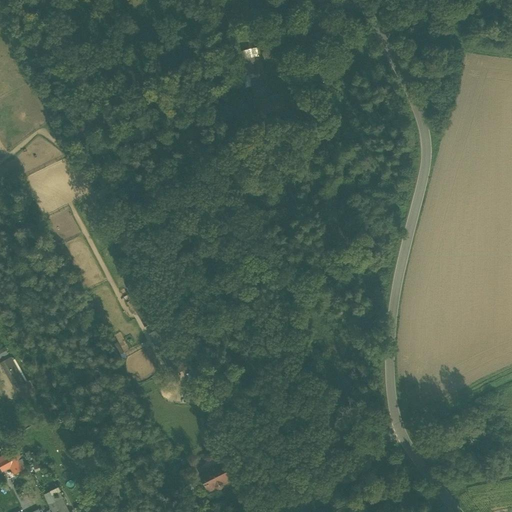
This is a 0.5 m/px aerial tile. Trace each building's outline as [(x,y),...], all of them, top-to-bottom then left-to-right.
[(250,21),(260,23),(262,11),(251,9),(250,15),(252,15),(250,21)] [(238,53),(240,61),(254,58),(258,57),(256,49),(245,51),(238,53)] [(240,61),(244,78),(250,76),(252,86),(255,99),(267,97),(264,81),(259,82),(254,58),(240,61)] [(246,88),(252,86),(250,76),(244,78),(246,88)] [(253,100),(256,115),(267,113),(283,110),(281,94),(267,97),(255,99),(253,100)] [(129,294),(146,326),(151,323),(134,292),(129,294)] [(144,327),(146,326),(129,294),(127,296),(144,327)] [(160,342),(174,369),(186,362),(166,325),(150,333),(156,345),(160,342)] [(160,342),(156,345),(170,371),(174,369),(160,342)] [(114,351),(116,356),(127,350),(124,345),(114,351)] [(25,383),(30,381),(32,380),(17,354),(11,357),(25,383)] [(0,363),(15,389),(16,388),(25,383),(11,357),(0,362),(0,363)] [(30,381),(25,383),(16,388),(23,400),(36,393),(30,381)] [(15,435),(19,441),(27,436),(34,432),(30,427),(15,435)] [(11,467),(15,474),(23,470),(26,468),(18,453),(9,458),(0,462),(0,468),(1,469),(6,466),(7,469),(11,467)] [(0,457),(0,462),(9,458),(7,454),(0,457)] [(209,490),(216,486),(222,484),(230,480),(221,465),(201,475),(206,485),(205,485),(205,486),(206,486),(209,490)] [(48,505),(52,511),(68,511),(60,494),(52,498),(54,501),(48,504),(48,505)]
